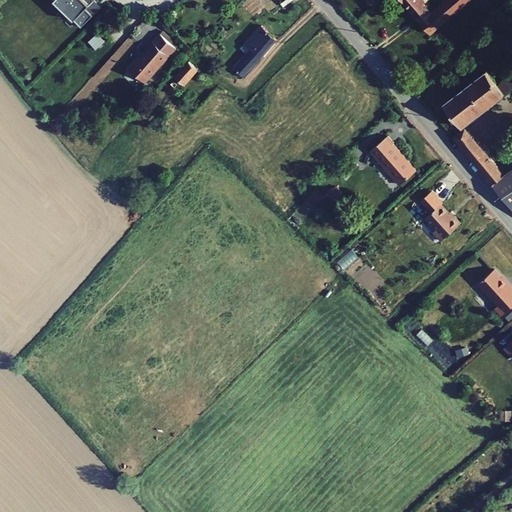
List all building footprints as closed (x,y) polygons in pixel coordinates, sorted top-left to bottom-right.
[(99,10),(89,0),(54,0),(53,1),(80,28),(99,10)] [(401,0),(429,32),(465,0),(442,0),(430,11),(422,2),(423,1),(422,0),(401,0)] [(236,64),(231,69),(240,78),(272,40),(257,25),(240,43),(248,51),(236,64)] [(137,30),(133,38),(142,42),(146,34),(137,30)] [(213,32),(186,62),(188,63),(196,70),(198,72),(213,57),(209,53),(213,49),(217,54),(226,46),(219,40),(213,32)] [(155,34),(124,68),(140,83),(171,49),(155,34)] [(97,35),(89,42),(95,49),(103,42),(97,35)] [(164,89),(158,95),(166,103),(196,70),(188,63),(179,73),(176,71),(161,87),(164,89)] [(445,102),(464,125),(511,87),(511,72),(504,79),(492,64),(445,102)] [(453,135),(462,146),(474,136),(466,126),(453,135)] [(398,184),(415,170),(392,143),(393,142),(387,135),(369,150),(398,184)] [(462,146),(469,154),(481,144),(474,136),(462,146)] [(469,154),(511,207),(511,167),(505,172),(481,144),(469,154)] [(430,190),(420,200),(430,212),(424,217),(435,229),(432,231),(440,240),(459,223),(453,216),(451,218),(439,204),(441,203),(430,190)] [(347,269),(359,257),(351,249),(339,260),(347,269)] [(511,291),(495,272),(479,286),(499,308),(496,311),(502,318),(511,309),(511,291)]
